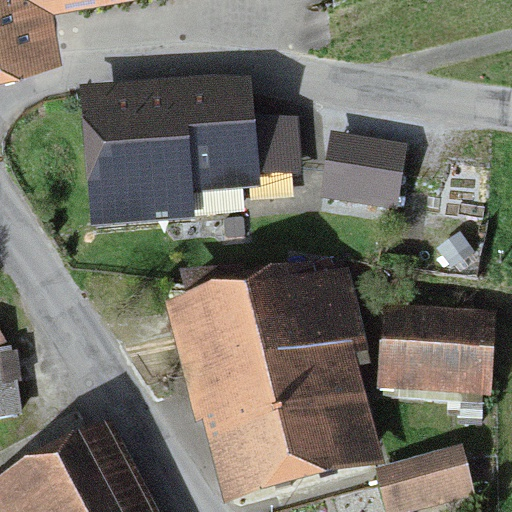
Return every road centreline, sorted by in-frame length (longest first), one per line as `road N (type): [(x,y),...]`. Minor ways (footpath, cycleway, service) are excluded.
road 1 (unclassified): [(0,100),(189,67),(511,115)]
road 2 (unclassified): [(0,208),(111,406),(201,511)]
